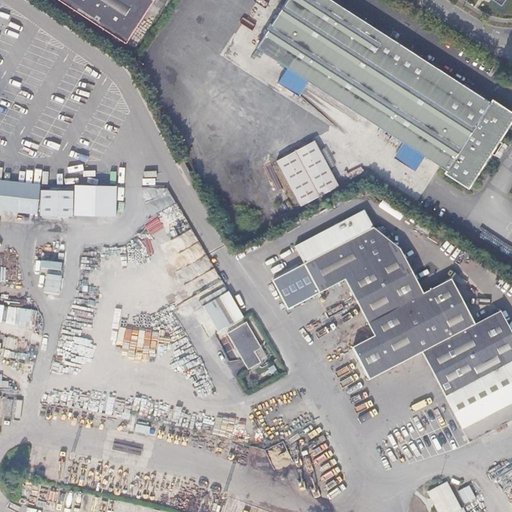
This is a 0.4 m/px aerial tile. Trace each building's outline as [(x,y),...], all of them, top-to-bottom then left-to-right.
[(153,0),(58,0),(126,43),(153,0)] [(438,68),(332,0),(287,0),(256,48),(338,100),(372,89),(416,75),(438,68)] [(416,75),(502,128),(511,115),(438,68),(416,75)] [(364,97),(346,105),(467,183),(502,128),(416,75),(372,89),(364,97)] [(372,89),(338,100),(346,105),(364,97),(372,89)] [(311,137),(292,147),(316,191),(334,181),(311,137)] [(290,149),(273,158),(296,202),(313,194),(290,149)] [(0,207),(35,211),(38,185),(0,181),(0,207)] [(114,183),(72,183),(72,213),(113,213),(114,183)] [(71,189),(41,188),(40,214),(70,214),(71,189)] [(324,234),(329,243),(355,229),(350,220),(324,234)] [(355,229),(329,243),(294,263),(309,290),(335,276),(367,333),(344,346),(361,377),(413,348),(439,391),(463,378),(501,356),(506,364),(511,360),(511,342),(490,304),(465,319),(440,275),(414,289),(389,246),(384,249),(375,235),(369,238),(362,225),(355,229)] [(120,254),(121,245),(75,242),(74,250),(120,254)] [(45,267),(44,291),(60,292),(61,259),(41,258),(40,267),(45,267)] [(200,300),(216,330),(243,317),(227,286),(200,300)] [(2,306),(1,322),(32,324),(33,307),(2,306)] [(259,347),(244,322),(222,335),(243,371),(256,364),(249,353),(259,347)] [(501,356),(463,378),(468,385),(506,364),(501,356)] [(312,491),(325,483),(309,455),(304,458),(299,449),(289,455),(294,464),(296,463),(312,491)] [(444,511),(459,503),(441,477),(424,488),(439,511),(444,511)] [(457,490),(465,503),(476,497),(469,484),(457,490)]
